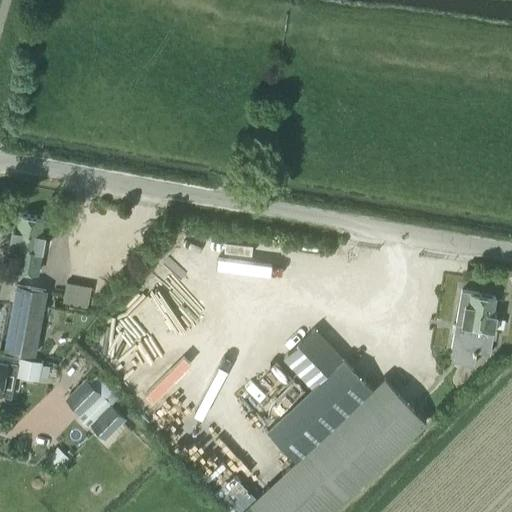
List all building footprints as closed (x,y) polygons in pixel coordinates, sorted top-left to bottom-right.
[(9,245),(17,247),(14,270),(36,273),(39,251),(42,251),(44,236),(40,235),(43,218),(18,214),(16,231),(11,230),(9,245)] [(90,285),(65,281),(61,305),(86,309),(90,285)] [(34,355),(45,290),(16,285),(5,350),(34,355)] [(490,313),(492,296),(477,294),(477,292),(459,290),(452,346),(455,346),(453,360),(472,362),(474,349),(488,351),(493,313),(490,313)] [(294,459),(238,511),(324,511),(422,419),(382,377),(370,389),(312,328),(282,357),(309,387),(265,429),(294,459)] [(19,358),(16,376),(38,379),(41,362),(19,358)] [(85,377),(65,398),(79,412),(76,415),(87,426),(89,423),(104,438),(125,418),(113,407),(109,403),(117,395),(95,374),(88,381),(85,377)] [(57,447),(46,458),(56,468),(67,457),(57,447)]
